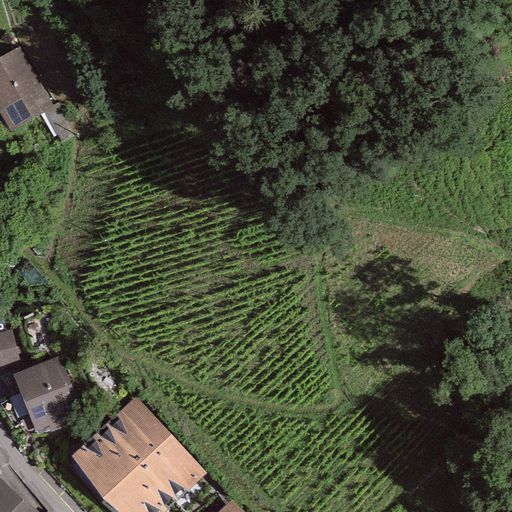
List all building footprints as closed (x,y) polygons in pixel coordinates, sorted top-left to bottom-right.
[(16,49),(0,58),(0,105),(13,127),(45,107),(65,140),(78,133),(59,101),(50,106),(16,49)] [(10,334),(0,337),(0,356),(2,364),(17,361),(10,334)] [(59,366),(23,380),(45,434),(80,420),(59,366)] [(135,407),(83,454),(136,511),(154,511),(197,473),(135,407)] [(0,511),(25,511),(0,487),(0,475),(2,473),(0,468),(0,511)]
